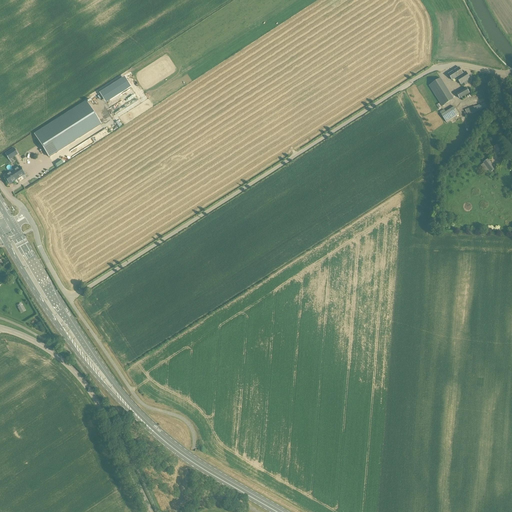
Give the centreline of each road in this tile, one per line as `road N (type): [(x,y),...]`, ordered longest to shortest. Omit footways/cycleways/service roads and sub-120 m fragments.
road 1 (unclassified): [(501,72),(465,64),(429,70),(68,299),(29,218)]
road 2 (primary): [(0,233),(87,365),(167,443)]
road 3 (primary): [(167,443),(96,362),(14,226)]
road 4 (tertiary): [(0,328),(76,372),(150,511)]
road 5 (primary): [(167,443),(276,511)]
